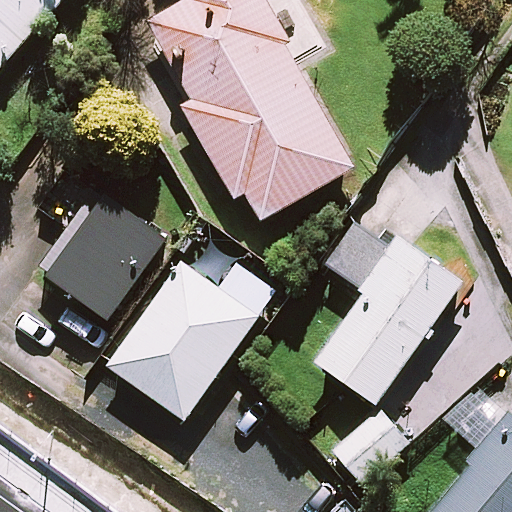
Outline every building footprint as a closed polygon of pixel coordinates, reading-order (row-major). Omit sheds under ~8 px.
[(0,0),(0,76),(73,0),(0,0)] [(200,109),(191,114),(241,204),(252,198),(267,224),(359,173),(262,0),(182,0),(150,18),(200,109)] [(172,245),(107,197),(49,276),(114,324),(172,245)] [(394,252),(359,228),(330,270),(370,297),(319,369),(378,410),(463,288),(399,244),(394,252)] [(259,287),(229,298),(187,268),(115,370),(191,423),(263,322),(259,287)] [(448,427),(481,454),(468,470),(471,473),(439,511),(511,511),(511,419),(478,391),(448,427)] [(411,445),(382,415),(337,458),(366,488),(411,445)]
